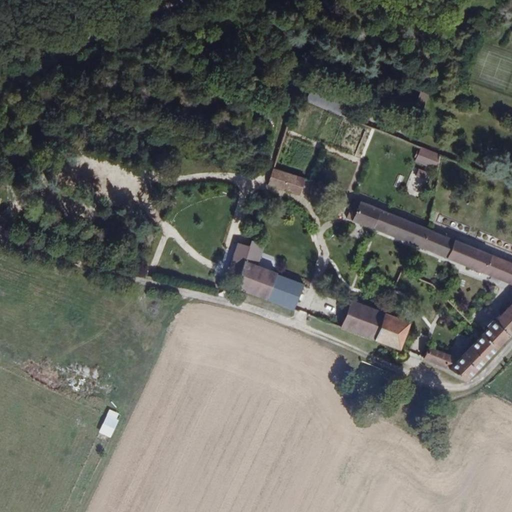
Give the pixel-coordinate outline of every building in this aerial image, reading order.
[(312,89),(307,102),(342,116),(347,103),(312,89)] [(420,148),(416,164),(438,170),(443,154),(420,148)] [(274,167),(245,259),(285,273),(317,182),(274,167)] [(419,168),(410,193),(423,197),(431,172),(419,168)] [(345,201),(347,195),(331,188),(329,194),(345,201)] [(245,259),(236,286),(327,320),(446,364),(467,376),(511,328),(511,262),(354,197),(348,215),(511,283),(511,299),(458,355),(416,340),(417,321),(332,290),(313,283),(285,273),(245,259)] [(313,283),(332,290),(337,271),(319,265),(313,283)] [(100,432),(111,437),(122,414),(110,409),(100,432)]
